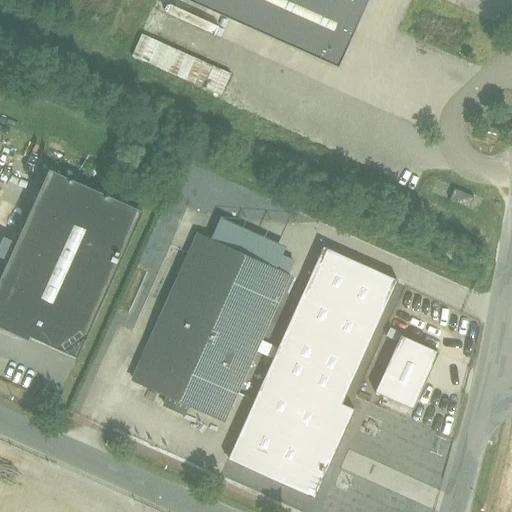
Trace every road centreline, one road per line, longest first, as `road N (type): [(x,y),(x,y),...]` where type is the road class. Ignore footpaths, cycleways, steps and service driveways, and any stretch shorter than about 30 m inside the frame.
road 1 (residential): [(202,511),(0,420)]
road 2 (residential): [(496,369),(455,511)]
